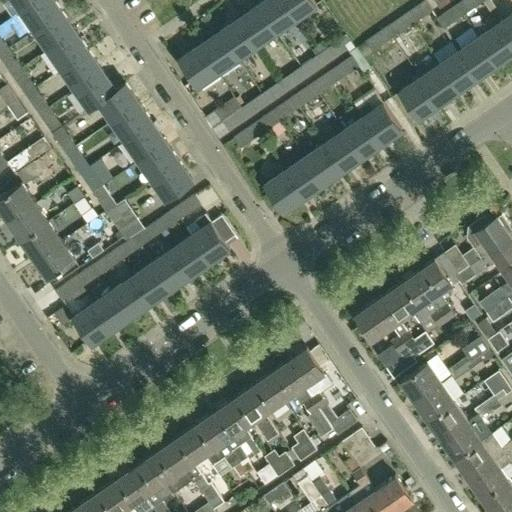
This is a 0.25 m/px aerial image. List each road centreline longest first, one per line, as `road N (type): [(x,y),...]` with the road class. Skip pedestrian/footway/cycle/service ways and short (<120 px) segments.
road 1 (residential): [(286,264),(105,0)]
road 2 (residential): [(458,511),(286,264)]
road 3 (residential): [(286,264),(506,115)]
road 4 (residential): [(80,403),(286,264)]
road 5 (residential): [(80,403),(0,285)]
